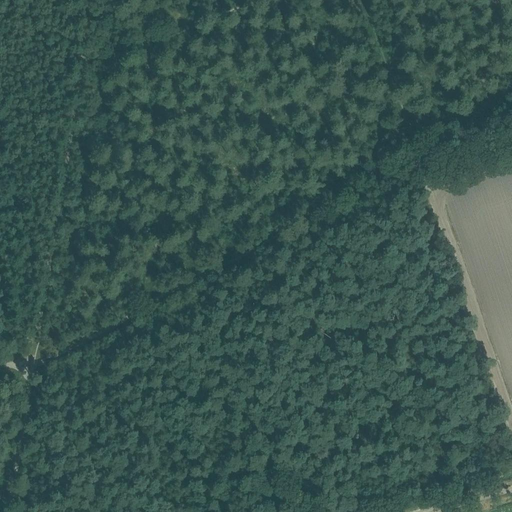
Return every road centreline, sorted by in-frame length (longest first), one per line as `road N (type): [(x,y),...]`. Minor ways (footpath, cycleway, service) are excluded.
road 1 (track): [(511,118),(439,148),(32,364)]
road 2 (track): [(511,405),(423,162)]
road 3 (track): [(32,364),(10,511)]
